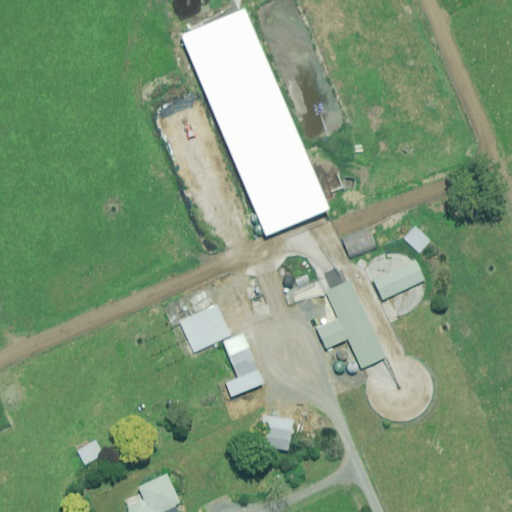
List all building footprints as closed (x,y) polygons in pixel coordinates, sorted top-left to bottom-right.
[(326,210),(242,11),(180,38),(264,236),(326,210)] [(431,242),(414,227),(403,240),(420,254),(431,242)] [(375,246),(369,230),(343,240),(349,257),(375,246)] [(424,281),(415,261),(373,281),(383,301),(424,281)] [(385,358),(348,283),(326,294),(338,319),(316,329),(326,350),(347,339),(361,369),(385,358)] [(230,336),(216,307),(180,324),(194,353),(230,336)] [(262,385),(242,335),(223,343),(237,379),(225,384),(231,397),(262,385)] [(292,421),(263,417),(259,450),(288,454),(292,421)] [(103,456),(95,442),(77,452),(85,466),(103,456)] [(162,511),(180,504),(166,476),(138,489),(144,501),(126,509),(126,511),(162,511)]
